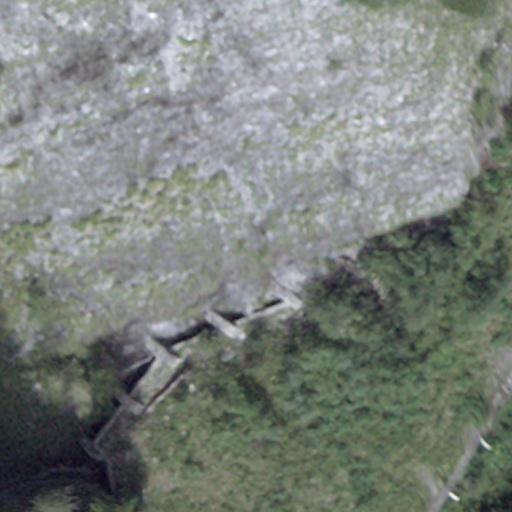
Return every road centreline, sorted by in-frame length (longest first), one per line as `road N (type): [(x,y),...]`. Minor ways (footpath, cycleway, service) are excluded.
road 1 (trunk): [(351,511),(511,250)]
road 2 (primary): [(69,0),(0,121)]
